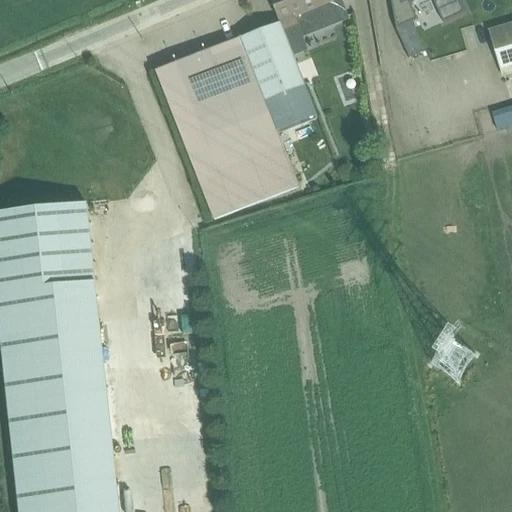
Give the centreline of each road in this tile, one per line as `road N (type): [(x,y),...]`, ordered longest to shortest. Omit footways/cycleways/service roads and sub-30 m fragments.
road 1 (unknown): [(116,26),(165,159),(141,238),(144,479)]
road 2 (unknown): [(359,0),(388,154),(430,277)]
road 3 (unclassified): [(175,0),(0,75)]
